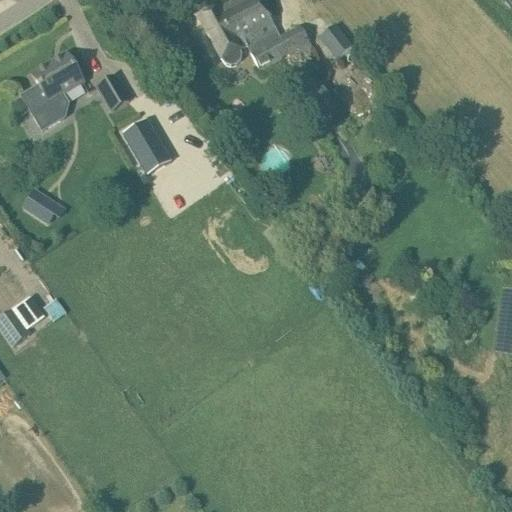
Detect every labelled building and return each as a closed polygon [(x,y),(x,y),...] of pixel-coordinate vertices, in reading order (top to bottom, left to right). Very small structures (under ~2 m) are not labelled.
[(283,37),(262,0),(241,0),(205,20),(227,60),(223,62),(225,66),(230,68),(236,67),(241,63),(241,60),(242,57),(240,53),(247,49),(260,73),(298,52),(300,56),(312,50),(300,28),(283,37)] [(352,49),(335,28),(319,40),(336,61),(352,49)] [(32,75),(39,87),(20,98),(41,135),(65,121),(69,106),(62,95),(83,82),(67,55),(32,75)] [(131,103),(115,77),(95,90),(111,116),(131,103)] [(318,86),(314,81),(289,96),(292,101),(291,102),(309,131),(338,114),(321,84),(318,86)] [(171,164),(147,123),(123,137),(147,178),(171,164)] [(47,200),(34,192),(22,210),(35,219),(47,200)] [(30,337),(12,312),(0,320),(0,334),(12,351),(30,337)]
